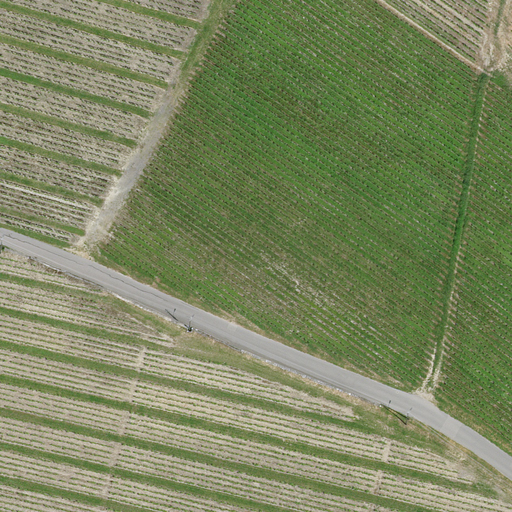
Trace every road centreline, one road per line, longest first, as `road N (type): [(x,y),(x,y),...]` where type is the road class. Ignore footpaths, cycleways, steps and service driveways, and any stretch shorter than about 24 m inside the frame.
road 1 (unclassified): [(511,468),(417,407),(0,235)]
road 2 (track): [(504,0),(471,132),(432,370),(417,407)]
